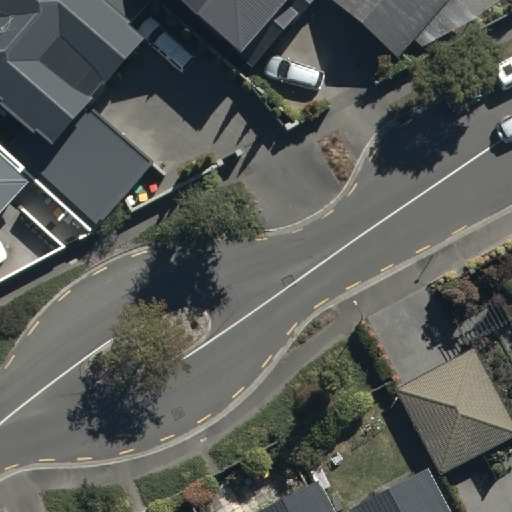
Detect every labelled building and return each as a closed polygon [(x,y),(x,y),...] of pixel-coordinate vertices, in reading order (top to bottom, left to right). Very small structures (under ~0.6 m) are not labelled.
[(139,40),(93,0),(0,0),(0,101),(64,159),(43,183),(97,231),(151,170),(80,107),(139,40)] [(180,0),(249,62),(305,0),(322,0),(385,57),(401,40),(417,55),(466,1),(464,0),(180,0)] [(0,218),(33,182),(0,154),(0,218)] [(511,441),(511,422),(477,355),(403,393),(446,476),(511,441)] [(453,511),(432,471),(354,511),(340,511),(325,483),(270,511),(453,511)]
